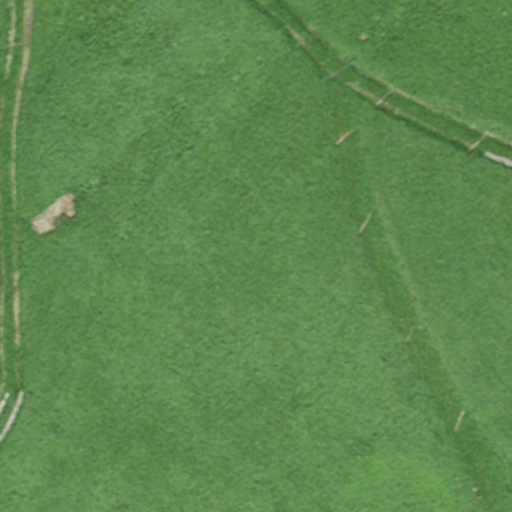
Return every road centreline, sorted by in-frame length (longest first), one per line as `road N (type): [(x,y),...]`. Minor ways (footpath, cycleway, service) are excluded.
road 1 (track): [(0,420),(16,394),(5,176),(17,0)]
road 2 (track): [(327,59),(511,159)]
